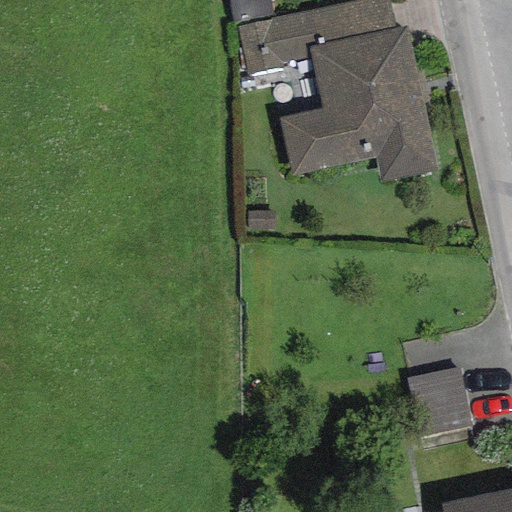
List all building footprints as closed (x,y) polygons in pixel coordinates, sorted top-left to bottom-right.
[(38,0),(40,349),(176,348),(175,0),(38,0)] [(388,0),(358,0),(237,27),(247,72),(311,58),(309,47),(395,28),(388,0)] [(395,28),(309,47),(311,58),(322,109),(276,118),(288,176),(374,158),(379,180),(434,169),(404,26),(395,28)] [(458,368),(406,378),(418,439),(470,429),(458,368)] [(193,511),(194,482),(92,482),(92,511),(193,511)] [(511,511),(511,489),(441,504),(442,511),(511,511)]
